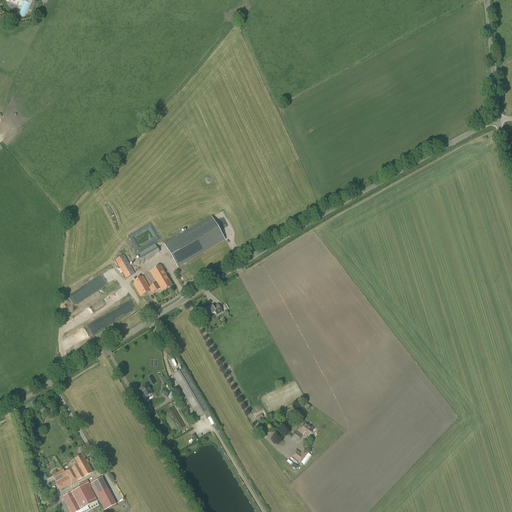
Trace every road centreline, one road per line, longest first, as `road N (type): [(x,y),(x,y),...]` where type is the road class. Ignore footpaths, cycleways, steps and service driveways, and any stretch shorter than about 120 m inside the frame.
road 1 (unclassified): [(0,416),(258,251),(496,121)]
road 2 (unclassified): [(496,121),(486,0)]
